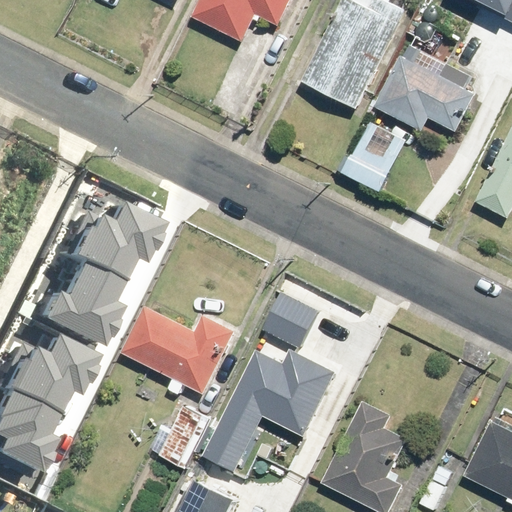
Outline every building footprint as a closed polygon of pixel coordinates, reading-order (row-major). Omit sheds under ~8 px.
[(292,0),(209,0),(199,24),(243,44),(256,17),(279,28),(292,0)] [(356,112),(409,12),(386,0),(349,0),(304,85),(356,112)] [(511,0),(480,0),(511,15),(511,0)] [(417,63),(402,55),(374,107),(424,134),(432,119),(458,133),(478,95),(467,89),(474,76),(424,50),(417,63)] [(511,132),(474,201),(507,219),(511,209),(511,132)] [(64,251),(73,256),(114,276),(125,254),(138,260),(159,218),(113,196),(103,217),(86,208),(64,251)] [(47,287),(34,312),(96,342),(116,302),(105,297),(114,276),(73,256),(56,291),(47,287)] [(142,307),(119,351),(206,395),(238,332),(207,316),(197,335),(142,307)] [(23,344),(4,380),(53,405),(62,387),(73,392),(93,352),(47,328),(35,350),(23,344)] [(258,355),(206,456),(235,471),(263,416),(308,438),(340,375),(293,352),(284,368),(258,355)] [(4,380),(0,387),(0,466),(9,471),(16,456),(33,465),(50,431),(42,427),(53,405),(4,380)] [(363,400),(326,477),(396,511),(408,488),(389,479),(409,439),(387,428),(394,415),(363,400)] [(187,471),(211,419),(185,407),(161,458),(187,471)] [(511,511),(511,425),(496,418),(466,477),(511,500),(511,511)] [(297,511),(317,473),(288,458),(260,511),(297,511)] [(191,482),(177,511),(238,511),(241,504),(191,482)]
